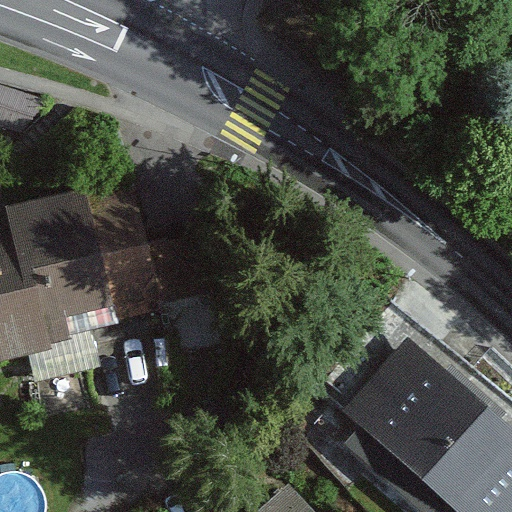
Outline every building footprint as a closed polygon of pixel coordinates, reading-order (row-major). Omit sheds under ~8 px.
[(357,22),(333,0),(274,0),(266,9),(321,61),(357,22)] [(0,123),(23,132),(35,98),(0,86),(0,123)] [(167,285),(134,178),(9,217),(14,235),(0,239),(0,355),(4,369),(80,345),(74,324),(116,311),(122,328),(167,314),(181,360),(219,348),(197,276),(167,285)] [(511,511),(511,438),(398,340),(332,416),(344,427),(337,436),(424,511),(511,511)] [(304,511),(291,498),(277,511),(304,511)]
